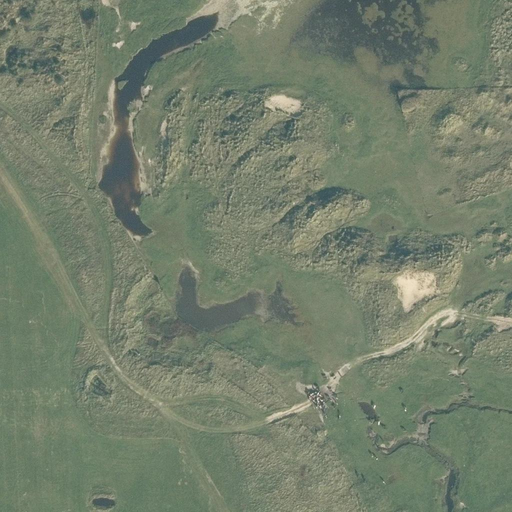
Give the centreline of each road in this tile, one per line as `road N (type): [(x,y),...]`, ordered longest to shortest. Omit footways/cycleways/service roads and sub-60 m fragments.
road 1 (track): [(0,173),(124,382),(209,429),(286,415)]
road 2 (track): [(286,415),(316,399),(341,363),(405,344),(441,311),(511,322)]
